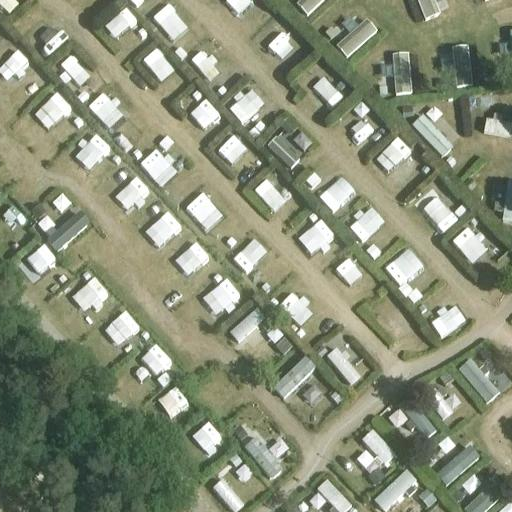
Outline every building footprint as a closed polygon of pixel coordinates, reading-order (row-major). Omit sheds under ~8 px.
[(303,0),(299,4),(311,16),(327,0),(303,0)] [(419,0),(427,20),(443,14),(437,0),(419,0)] [(368,18),(338,47),(350,59),(380,31),(368,18)] [(44,59),(76,38),(68,26),(36,47),(44,59)] [(16,84),(27,74),(18,65),(30,54),(19,43),(0,59),(0,81),(8,75),(16,84)] [(458,89),(475,88),(472,45),(455,47),(458,89)] [(397,95),(414,95),(412,54),(395,55),(397,95)] [(482,88),(483,106),(499,105),(498,87),(482,88)] [(35,139),(69,102),(56,90),(21,127),(35,139)] [(238,97),(229,106),(252,131),(261,122),(238,97)] [(106,98),(95,109),(119,136),(131,126),(106,98)] [(445,158),(456,147),(425,116),(414,126),(445,158)] [(486,132),(511,137),(511,123),(489,118),(486,132)] [(284,126),(270,135),(275,141),(271,143),(289,170),(306,160),(284,126)] [(234,151),(245,139),(236,130),(225,143),(234,151)] [(392,162),(408,147),(396,133),(369,158),(396,187),(406,178),(392,162)] [(436,183),(409,205),(420,219),(448,196),(436,183)] [(49,234),(61,226),(55,217),(73,206),(64,193),(34,213),(49,234)] [(0,209),(0,226),(19,213),(11,202),(0,209)] [(82,212),(49,234),(56,245),(89,223),(82,212)] [(462,233),(452,243),(485,276),(494,266),(462,233)] [(31,234),(19,243),(28,254),(39,245),(31,234)] [(26,276),(52,251),(43,242),(17,267),(26,276)] [(261,310),(231,332),(239,343),(269,321),(261,310)] [(351,388),(364,378),(350,360),(359,354),(342,330),(320,346),(351,388)] [(288,401),(319,371),(306,358),(275,389),(288,401)] [(504,382),(496,370),(484,378),(474,363),(465,369),(482,396),(504,382)] [(425,393),(444,421),(455,414),(435,386),(425,393)] [(414,398),(389,416),(399,429),(411,420),(427,441),(439,432),(414,398)] [(375,431),(363,442),(386,466),(398,456),(375,431)] [(246,449),(275,480),(287,470),(278,461),(291,449),(282,440),(271,451),(259,438),(246,449)] [(236,511),(240,511),(248,505),(226,481),(236,472),(245,482),(256,472),(239,453),(218,473),(225,480),(215,490),(236,511)] [(446,473),(454,484),(478,465),(470,454),(446,473)] [(330,481),(319,491),(338,511),(351,511),(355,508),(330,481)] [(470,506),(474,511),(484,511),(508,496),(501,485),(470,506)]
